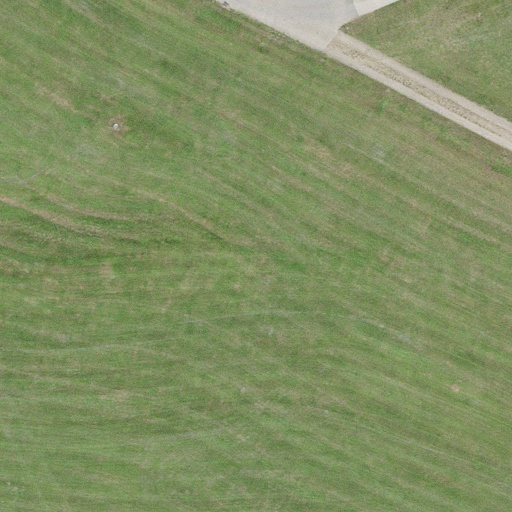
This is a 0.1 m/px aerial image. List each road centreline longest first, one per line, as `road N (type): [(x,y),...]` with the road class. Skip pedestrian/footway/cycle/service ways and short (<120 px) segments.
road 1 (track): [(324,28),(511,129)]
road 2 (residential): [(390,0),(324,28),(260,0)]
